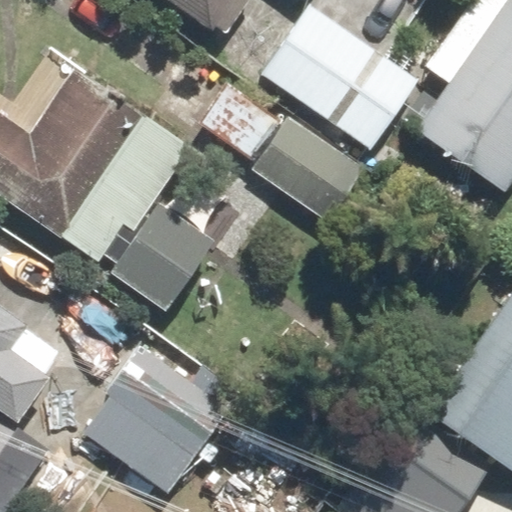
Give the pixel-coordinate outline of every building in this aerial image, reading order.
[(234,0),(174,0),(215,28),(234,0)] [(309,1),(260,68),(360,142),(409,75),(309,1)] [(511,6),(508,4),(422,132),(506,188),(511,179),(511,6)] [(74,64),(27,136),(0,118),(0,198),(93,256),(107,233),(114,238),(182,135),(74,64)] [(254,175),(325,219),(358,165),(287,121),(254,175)] [(113,277),(163,313),(212,244),(162,208),(113,277)] [(511,465),(511,281),(427,411),(511,465)] [(0,412),(46,339),(0,310),(0,412)] [(128,344),(72,433),(158,487),(214,398),(128,344)] [(4,426),(0,431),(0,511),(2,511),(41,449),(4,426)]
